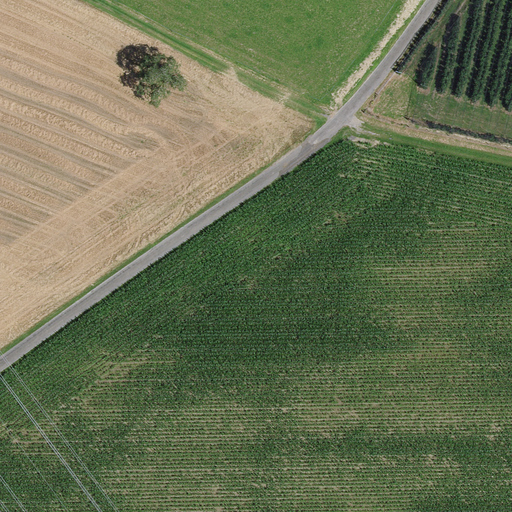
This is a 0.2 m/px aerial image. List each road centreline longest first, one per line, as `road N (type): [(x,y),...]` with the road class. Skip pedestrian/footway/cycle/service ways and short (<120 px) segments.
road 1 (track): [(0,366),(348,117),(435,0)]
road 2 (track): [(348,117),(511,161)]
